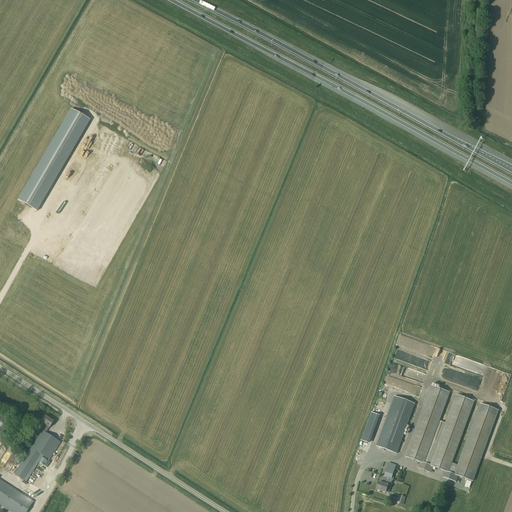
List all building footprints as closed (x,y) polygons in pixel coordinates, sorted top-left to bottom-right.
[(18,200),(37,212),(90,120),(71,109),(18,200)] [(148,189),(114,169),(60,261),(94,281),(148,189)] [(397,350),(395,358),(411,364),(414,356),(397,350)] [(392,364),(389,372),(423,383),(426,375),(392,364)] [(449,393),(432,387),(406,457),(420,463),(418,468),(432,473),(434,467),(445,471),(442,477),(456,482),(458,476),(472,482),(498,411),(457,396),(446,424),(439,421),(449,393)] [(415,404),(395,397),(376,446),(397,454),(415,404)] [(372,444),(380,415),(371,412),(362,441),(372,444)] [(46,433),(50,428),(54,422),(46,417),(42,423),(47,426),(43,431),(46,433)] [(46,433),(43,431),(14,475),(24,481),(41,455),(50,460),(61,442),(46,433)] [(383,484),(379,482),(377,490),(386,493),(388,486),(391,486),(393,479),(392,479),(396,466),(389,463),(385,477),(383,484)] [(0,504),(11,511),(28,511),(34,502),(0,479),(0,504)]
